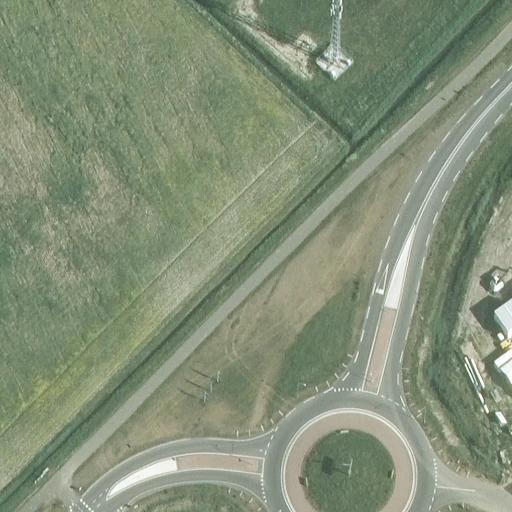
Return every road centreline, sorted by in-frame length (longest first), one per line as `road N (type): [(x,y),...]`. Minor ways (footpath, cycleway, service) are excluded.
road 1 (tertiary): [(278,445),(173,449),(145,458),(108,481),(86,511)]
road 2 (primary): [(413,224),(341,401)]
road 3 (primary): [(388,412),(413,224)]
road 4 (tertiary): [(97,511),(181,478),(215,475),(271,490)]
road 5 (primary): [(413,224),(463,135),(511,87)]
